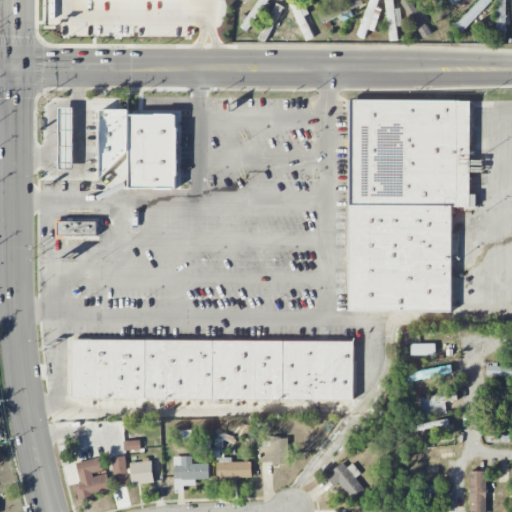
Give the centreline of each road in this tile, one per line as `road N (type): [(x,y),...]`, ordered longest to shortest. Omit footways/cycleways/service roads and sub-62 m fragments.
road 1 (secondary): [(50,511),(19,355),(16,67)]
road 2 (secondary): [(203,68),(16,67)]
road 3 (secondary): [(511,68),(327,68)]
road 4 (secondary): [(327,68),(203,68)]
